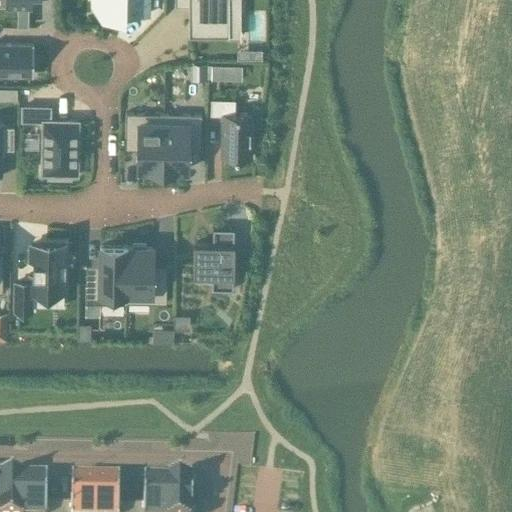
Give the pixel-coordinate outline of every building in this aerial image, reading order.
[(104,19),(124,20),(124,10),(125,10),(130,10),(132,10),(132,14),(148,14),(148,0),(92,0),(93,3),(94,3),(105,4),(104,19)] [(188,0),(188,37),(228,37),(228,12),(239,12),(239,0),(188,0)] [(34,45),(0,44),(0,74),(33,75),(34,45)] [(261,50),(249,50),(249,58),(261,58),(261,50)] [(212,65),(211,79),(242,80),(242,66),(212,65)] [(17,88),(7,88),(7,100),(17,100),(17,88)] [(222,157),(251,158),(252,114),(235,114),(235,100),(211,99),(210,115),(222,115),(222,157)] [(50,120),(50,107),(22,106),(22,120),(43,121),(42,173),(48,173),(48,178),(71,179),(71,173),(76,173),(77,121),(50,120)] [(126,113),(125,139),(138,139),(137,168),(150,168),(150,170),(162,170),(163,113),(126,113)] [(163,113),(162,170),(175,170),(175,169),(187,169),(188,140),(201,140),(201,114),(163,113)] [(0,175),(2,176),(2,175),(1,175),(1,149),(13,150),(14,127),(2,127),(2,123),(3,123),(3,122),(0,121),(0,175)] [(233,276),(234,276),(234,244),(234,228),(213,228),(213,244),(194,243),(193,276),(212,276),(212,289),(233,289),(233,276)] [(30,274),(30,282),(15,282),(15,310),(31,311),(31,290),(64,291),(65,245),(31,244),(31,261),(33,261),(32,274),(30,274)] [(126,302),(127,302),(166,303),(167,277),(152,277),(153,248),(146,248),(146,245),(133,245),(133,247),(128,247),(127,247),(126,302)] [(127,247),(128,247),(128,246),(101,246),(100,277),(86,277),(85,303),(101,303),(127,304),(127,302),(126,302),(127,247)] [(184,315),(174,315),(173,330),(184,330),(184,315)] [(91,340),(91,323),(78,323),(78,340),(91,340)] [(0,511),(22,511),(23,477),(24,477),(24,476),(0,475),(0,511)] [(24,477),(23,477),(22,511),(58,511),(59,505),(46,504),(46,478),(24,477)] [(71,505),(59,505),(58,511),(94,511),(95,478),(71,478),(71,505)] [(119,479),(95,478),(94,511),(131,511),(131,506),(118,505),(119,479)] [(166,480),(167,480),(167,511),(190,511),(191,509),(192,509),(192,493),(191,493),(191,479),(167,478),(166,480)] [(143,506),(131,506),(131,511),(167,511),(167,480),(166,480),(144,479),(143,506)]
